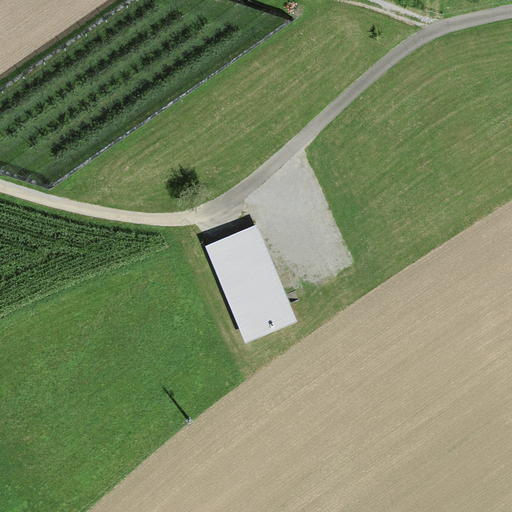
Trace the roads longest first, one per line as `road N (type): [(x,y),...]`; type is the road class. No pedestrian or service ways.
road 1 (unclassified): [(191,218),(232,198),(409,39),(511,10)]
road 2 (track): [(0,182),(91,210),(191,218)]
